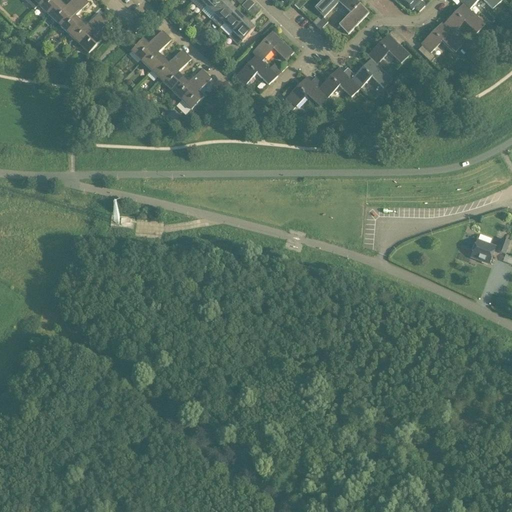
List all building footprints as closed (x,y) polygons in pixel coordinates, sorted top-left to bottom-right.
[(34,11),(38,6),(44,0),(24,0),(24,1),(34,11)] [(44,0),(38,6),(48,16),(61,3),(57,0),(44,0)] [(58,26),(83,0),(73,0),(66,8),(61,3),(48,16),(58,26)] [(88,4),(83,0),(58,26),(68,36),(81,23),(75,18),(88,4)] [(202,13),(207,8),(214,0),(196,0),(194,3),(193,4),(202,13)] [(228,3),(224,0),(214,0),(207,8),(202,13),(211,21),(228,3)] [(299,10),(307,3),(304,0),(300,0),(295,6),(299,10)] [(339,3),(341,0),(323,0),(315,10),(324,18),(339,3)] [(341,0),(339,3),(351,14),(339,26),(349,35),(369,14),(354,0),(341,0)] [(404,0),(403,2),(412,11),(423,0),(404,0)] [(481,0),(492,11),(501,1),(499,0),(462,0),(460,2),(464,6),(469,10),(479,0),(481,0)] [(220,30),(224,25),(237,12),(228,3),(211,21),(220,30)] [(248,12),(251,15),(257,9),(254,6),(248,12)] [(464,6),(444,26),(444,27),(452,35),(453,35),(464,23),(476,35),(485,26),(469,11),(469,10),(464,6)] [(507,6),(503,10),(507,14),(511,10),(507,6)] [(260,12),(257,9),(251,15),(254,18),(260,12)] [(246,21),(237,12),(224,25),(220,30),(229,38),(246,21)] [(78,45),(103,19),(98,15),(86,28),(81,23),(68,36),(78,45)] [(108,24),(103,19),(78,45),(88,55),(101,43),(95,37),(108,24)] [(323,19),(316,27),(320,31),(328,23),(323,19)] [(238,47),(243,42),(255,30),(246,21),(229,38),(238,47)] [(463,45),(453,35),(452,35),(444,27),(444,26),(442,24),(421,46),(422,47),(418,51),(429,62),(434,57),(430,54),(442,42),(454,54),(463,45)] [(131,53),(142,63),(168,36),(164,31),(149,46),(144,40),(131,53)] [(393,32),(388,36),(367,57),(371,60),(377,66),(388,55),(400,66),(409,57),(399,46),(403,42),(393,32)] [(253,54),(256,57),(262,63),(273,52),(285,63),(294,53),(273,33),(253,54)] [(173,40),(168,36),(142,63),(152,73),(164,60),(159,55),(173,40)] [(164,60),(152,73),(148,77),(154,83),(157,79),(161,83),(188,55),(183,50),(169,65),(164,60)] [(171,92),(184,79),(179,74),(193,60),(188,55),(161,83),(171,92)] [(262,63),(256,57),(236,79),(245,88),(256,75),(269,87),(277,78),(269,70),(262,63)] [(377,66),(371,60),(355,76),(347,69),(343,74),(351,81),(360,90),(371,78),(384,90),(392,81),(377,66)] [(339,69),(323,86),(315,78),(311,83),(318,91),(327,99),(339,87),(351,99),(360,90),(351,81),(343,74),(339,69)] [(189,84),(184,79),(171,92),(181,102),(208,74),(203,70),(189,84)] [(204,99),(198,93),(212,79),(208,74),(181,102),(191,112),(204,99)] [(318,91),(311,83),(306,79),(286,100),(287,101),(283,105),(291,113),(295,109),(306,97),(318,108),(327,99),(318,91)] [(136,221),(125,219),(123,229),(135,231),(136,221)] [(502,240),(498,252),(504,254),(509,242),(502,240)] [(477,241),(471,258),(489,265),(495,248),(477,241)]
